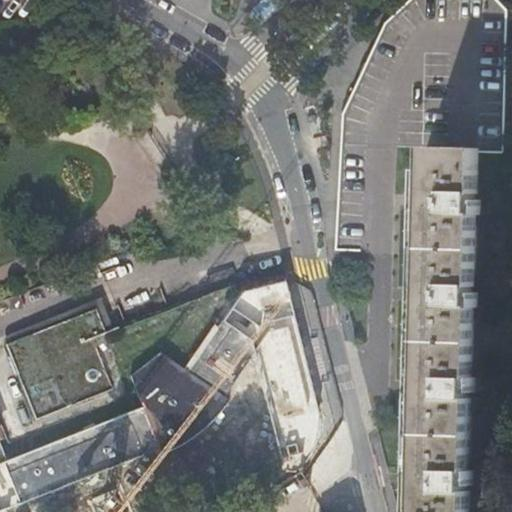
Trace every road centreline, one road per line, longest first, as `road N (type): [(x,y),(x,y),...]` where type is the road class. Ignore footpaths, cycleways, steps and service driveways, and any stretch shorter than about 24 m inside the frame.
road 1 (residential): [(274,107),(372,511)]
road 2 (residential): [(274,107),(380,0)]
road 3 (residential): [(125,0),(238,61)]
